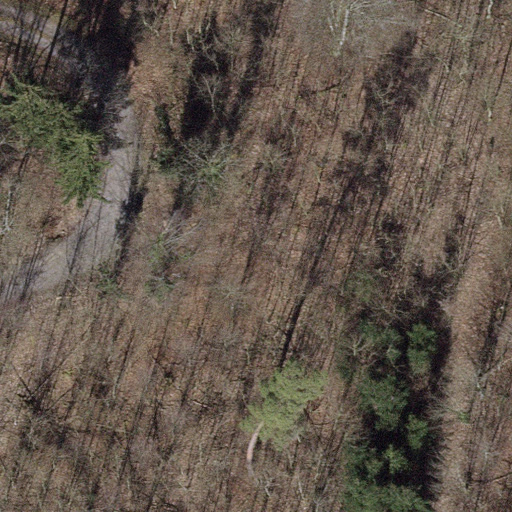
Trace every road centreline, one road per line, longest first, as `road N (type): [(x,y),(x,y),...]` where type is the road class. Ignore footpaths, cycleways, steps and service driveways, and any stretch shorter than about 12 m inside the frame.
road 1 (track): [(115,234),(150,117),(130,64),(82,12),(57,0)]
road 2 (track): [(0,281),(115,234)]
